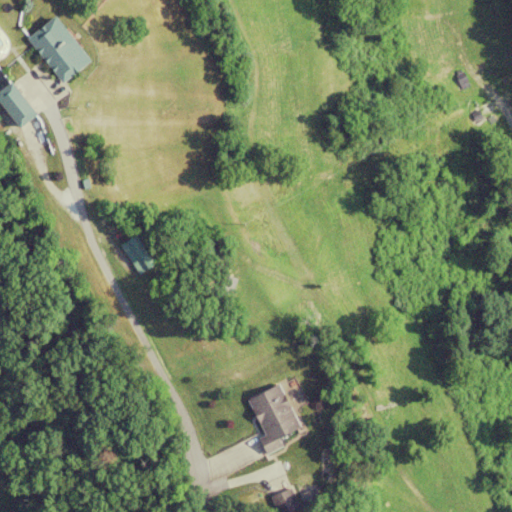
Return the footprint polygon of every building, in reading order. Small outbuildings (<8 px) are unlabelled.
[(59,83),(88,62),(54,17),(26,38),(59,83)] [(0,89),(0,107),(17,128),(34,114),(8,83),(0,89)] [(137,275),(152,265),(132,236),(118,246),(137,275)] [(276,438),(296,430),(278,385),(245,399),(262,438),(256,440),(263,456),(280,448),(276,438)] [(317,494),(295,494),(271,494),(271,511),(317,511),(317,494)]
